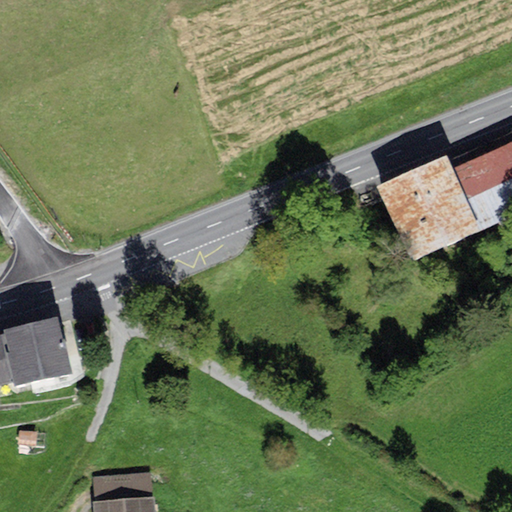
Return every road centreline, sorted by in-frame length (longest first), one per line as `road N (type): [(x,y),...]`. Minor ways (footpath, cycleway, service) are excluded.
road 1 (primary): [(511,102),(59,283)]
road 2 (track): [(445,511),(59,283)]
